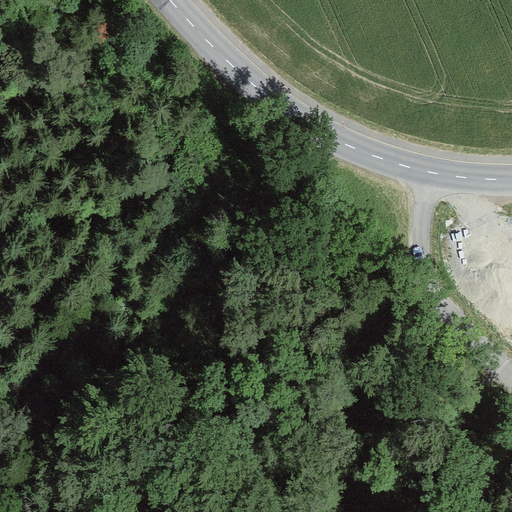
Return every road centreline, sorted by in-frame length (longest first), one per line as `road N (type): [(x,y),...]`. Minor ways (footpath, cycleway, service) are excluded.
road 1 (unclassified): [(171,0),(281,108),(414,169)]
road 2 (residential): [(414,169),(424,292),(448,328),(511,381)]
